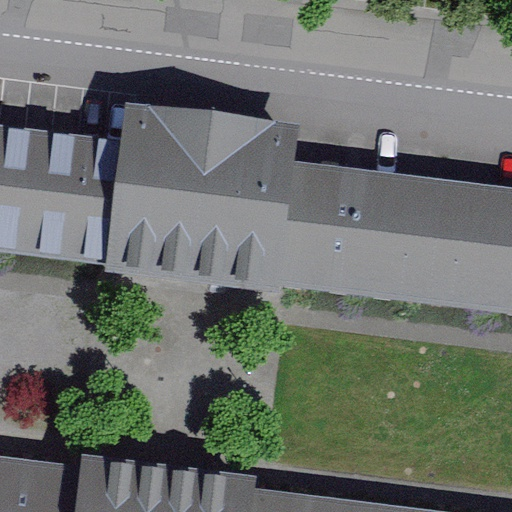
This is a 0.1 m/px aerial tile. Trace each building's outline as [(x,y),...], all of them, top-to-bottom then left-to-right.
[(116,264),(115,273),(271,292),(272,283),(285,173),(289,142),(133,123),(130,154),(116,264)] [(0,250),(116,264),(130,154),(0,138),(0,250)] [(511,201),(285,173),(272,283),(511,312),(511,201)] [(0,511),(85,511),(89,481),(0,470),(0,511)] [(90,473),(89,481),(85,511),(243,511),(245,500),(246,492),(90,473)] [(339,511),(245,500),(243,511),(339,511)]
